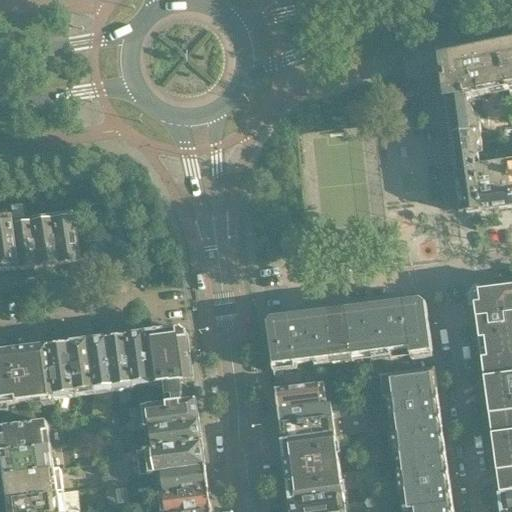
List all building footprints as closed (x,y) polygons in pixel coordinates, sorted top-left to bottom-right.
[(511,44),(498,48),(506,91),(511,89),(511,44)] [(506,91),(498,48),(471,54),(479,96),(506,91)] [(471,54),(442,60),(447,102),(466,99),(479,96),(471,54)] [(466,99),(447,102),(452,137),(480,133),(479,123),(474,119),(472,109),(467,106),(466,99)] [(480,133),(452,137),(457,176),(475,173),(475,167),(477,167),(476,160),(479,157),(477,147),(481,142),(480,133)] [(511,208),(506,163),(483,166),(488,211),(511,208)] [(488,211),(483,166),(477,167),(475,167),(475,173),(457,176),(462,215),(468,214),(488,211)] [(73,215),(54,218),(60,266),(80,263),(73,215)] [(13,218),(0,219),(0,273),(20,271),(14,223),(13,218)] [(54,218),(33,220),(39,269),(60,266),(54,218)] [(33,220),(14,223),(20,271),(39,269),(33,220)] [(511,288),(478,293),(474,299),(477,321),(511,316),(511,288)] [(420,301),(412,302),(402,303),(409,357),(433,354),(427,305),(420,301)] [(402,303),(375,306),(365,308),(373,361),(409,357),(402,303)] [(365,308),(347,310),(353,364),(354,363),(353,358),(371,356),(371,362),(373,361),(365,308)] [(347,310),(327,313),(333,366),(353,364),(347,310)] [(327,313),(297,316),(272,319),(267,326),(273,368),(332,360),(333,366),(327,313)] [(511,357),(511,316),(477,321),(482,362),(511,357)] [(194,382),(188,339),(188,335),(181,330),(166,332),(173,385),(194,382)] [(173,385),(166,332),(146,335),(152,380),(164,379),(165,386),(173,385)] [(152,380),(146,335),(128,337),(134,383),(145,381),(146,389),(153,388),(152,380)] [(128,337),(109,340),(115,385),(127,384),(128,391),(135,390),(134,383),(128,337)] [(109,340),(89,342),(95,388),(107,386),(108,394),(116,393),(115,385),(109,340)] [(89,342),(70,345),(76,390),(88,389),(89,396),(96,395),(95,388),(89,342)] [(49,347),(55,393),(56,395),(68,394),(69,399),(77,398),(76,390),(70,345),(49,347)] [(49,347),(30,350),(36,396),(37,403),(45,402),(44,395),(55,393),(49,347)] [(36,396),(30,350),(11,352),(18,406),(26,405),(25,397),(36,396)] [(11,352),(0,353),(0,408),(18,406),(11,352)] [(511,434),(511,357),(482,362),(492,437),(511,434)] [(413,375),(412,363),(375,367),(376,380),(413,375)] [(386,380),(393,437),(443,430),(435,373),(386,380)] [(199,422),(197,401),(183,403),(183,398),(181,384),(173,385),(171,385),(173,404),(144,407),(145,417),(150,416),(152,429),(199,422)] [(325,384),(276,391),(279,413),(328,407),(325,384)] [(344,417),(342,405),(328,407),(279,413),(279,415),(278,420),(281,425),(344,417)] [(367,431),(364,414),(348,417),(344,417),(281,425),(283,442),(336,435),(367,431)] [(108,416),(109,431),(119,430),(117,415),(108,416)] [(199,422),(152,429),(147,429),(148,438),(153,437),(155,450),(202,443),(199,422)] [(49,423),(0,429),(0,440),(2,455),(53,447),(49,423)] [(382,472),(376,429),(368,430),(374,473),(382,472)] [(443,430),(393,437),(396,456),(446,450),(443,430)] [(511,434),(492,437),(497,476),(511,473),(511,434)] [(336,476),(334,465),(340,464),(339,456),(333,457),(331,444),(337,443),(336,435),(283,442),(291,502),(339,496),(337,485),(343,484),(342,475),(336,476)] [(125,462),(124,454),(122,438),(110,440),(114,464),(125,462)] [(205,466),(202,443),(155,450),(124,454),(125,462),(127,477),(157,473),(205,466)] [(53,447),(2,455),(5,478),(56,471),(53,447)] [(446,450),(396,456),(403,511),(453,505),(446,450)] [(125,462),(114,464),(108,464),(110,478),(104,479),(105,487),(128,484),(127,477),(125,462)] [(205,466),(157,473),(160,494),(208,487),(205,466)] [(63,470),(56,471),(5,478),(6,488),(5,491),(4,494),(5,497),(8,500),(66,492),(63,470)] [(511,495),(511,473),(497,476),(499,485),(500,497),(511,495)] [(131,508),(128,484),(105,487),(108,511),(131,508)] [(208,487),(160,494),(162,511),(190,511),(211,509),(208,487)] [(68,511),(66,492),(8,500),(9,510),(8,511),(68,511)] [(339,496),(291,502),(292,511),(340,511),(340,505),(346,504),(345,495),(339,496)] [(511,511),(511,495),(500,497),(502,511),(511,511)]
